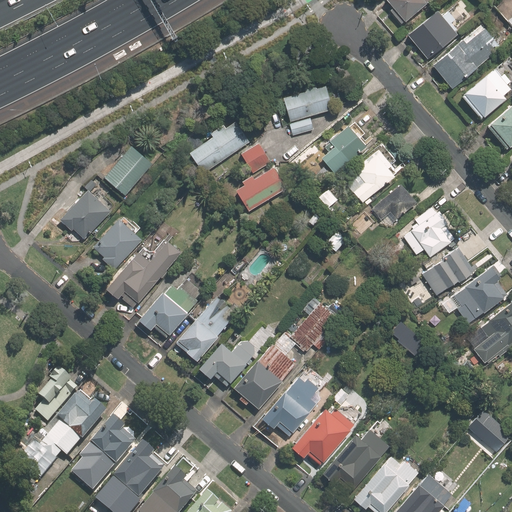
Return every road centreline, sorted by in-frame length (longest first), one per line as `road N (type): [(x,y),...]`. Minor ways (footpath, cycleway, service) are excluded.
road 1 (residential): [(301,511),(0,254)]
road 2 (residential): [(511,222),(344,27)]
road 3 (motorway): [(131,0),(0,69)]
